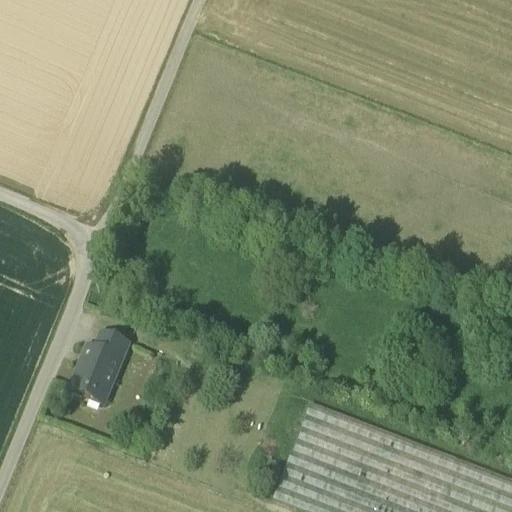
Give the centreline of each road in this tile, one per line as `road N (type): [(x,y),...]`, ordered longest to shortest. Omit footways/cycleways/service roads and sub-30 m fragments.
road 1 (unclassified): [(0,487),(102,241),(0,197)]
road 2 (track): [(102,241),(201,0)]
